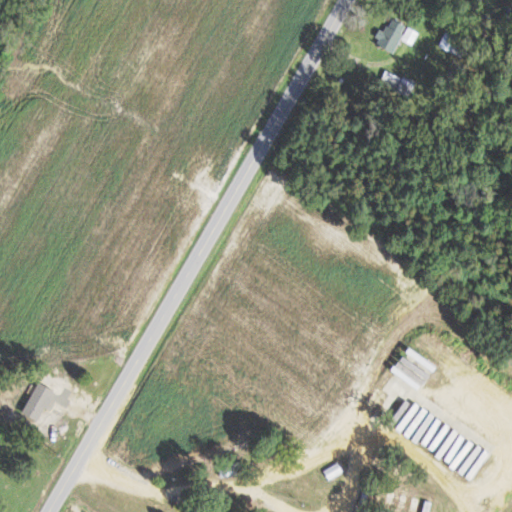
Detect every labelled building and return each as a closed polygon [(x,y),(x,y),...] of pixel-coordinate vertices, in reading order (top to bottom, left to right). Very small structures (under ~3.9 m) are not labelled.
[(381,29),(376,39),(398,51),(404,39),(415,44),(422,32),(394,17),(387,31),(381,29)] [(462,55),(469,38),(449,31),(442,47),(462,55)] [(413,98),(420,83),(388,69),(381,83),(413,98)] [(58,390),(41,382),(26,413),(43,421),(58,390)] [(327,470),(332,479),(347,471),(342,462),(327,470)]
